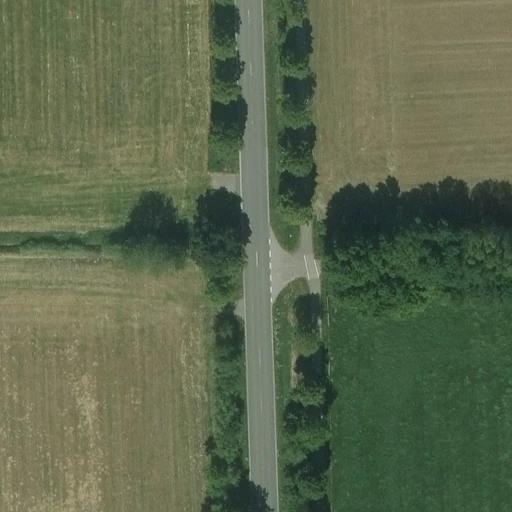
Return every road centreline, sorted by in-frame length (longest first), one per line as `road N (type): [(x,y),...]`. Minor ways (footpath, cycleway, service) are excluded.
road 1 (secondary): [(264,511),(248,0)]
road 2 (track): [(511,261),(256,270)]
